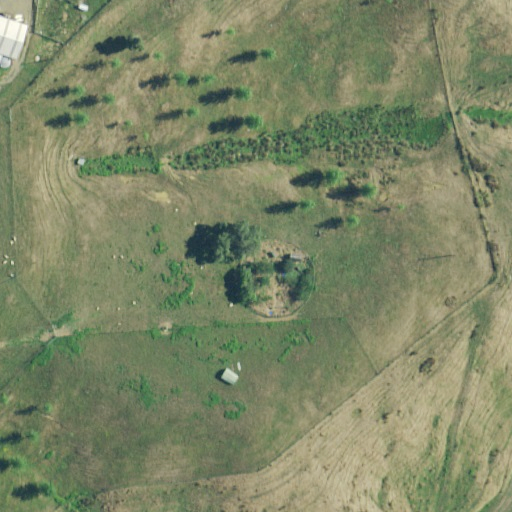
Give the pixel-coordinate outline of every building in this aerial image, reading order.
[(78,0),(77,0),(48,0),(38,25),(64,36),(78,0)] [(24,25),(0,16),(0,65),(9,69),(24,25)] [(58,43),(41,36),(34,52),(52,59),(58,43)] [(110,277),(108,292),(119,294),(122,279),(110,277)] [(255,359),(242,354),(238,363),(251,369),(255,359)]
